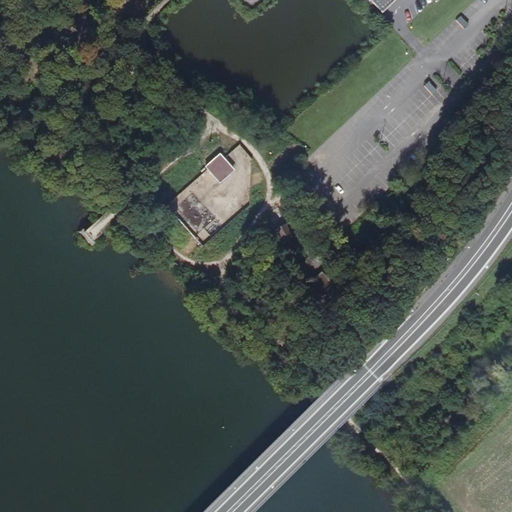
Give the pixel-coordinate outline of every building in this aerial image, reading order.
[(370,0),(384,13),(397,0),(370,0)] [(207,167),(221,183),(235,170),(221,154),(207,167)] [(87,244),(149,191),(145,187),(140,182),(80,230),(79,229),(76,231),(87,244)] [(293,239),(285,223),(274,229),(282,245),(293,239)] [(332,283),(320,271),(305,287),(317,299),(332,283)]
